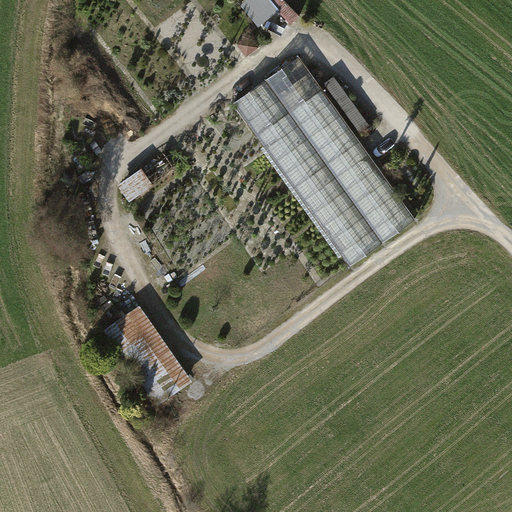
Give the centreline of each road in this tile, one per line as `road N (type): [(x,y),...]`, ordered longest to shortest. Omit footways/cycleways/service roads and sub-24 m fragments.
road 1 (track): [(121,159),(122,245),(195,355),(240,356),(461,196)]
road 2 (residential): [(121,159),(305,25),(511,250)]
